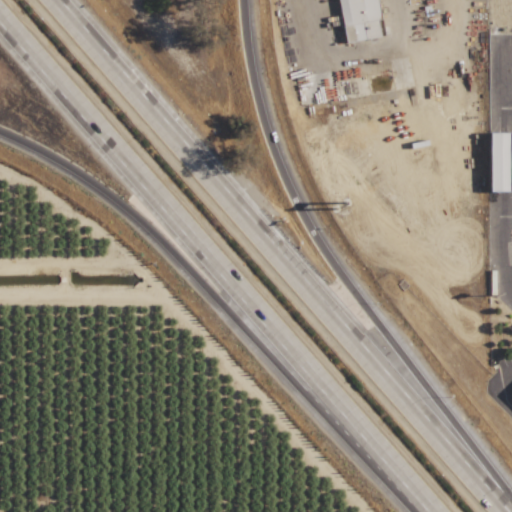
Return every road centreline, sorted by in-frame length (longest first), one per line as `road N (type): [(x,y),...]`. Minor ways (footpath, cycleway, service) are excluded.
road 1 (motorway): [(502,511),(61,0)]
road 2 (motorway): [(0,21),(430,511)]
road 3 (motorway): [(0,131),(121,204),(413,493)]
road 4 (motorway): [(508,511),(311,229),(272,146),(247,58)]
